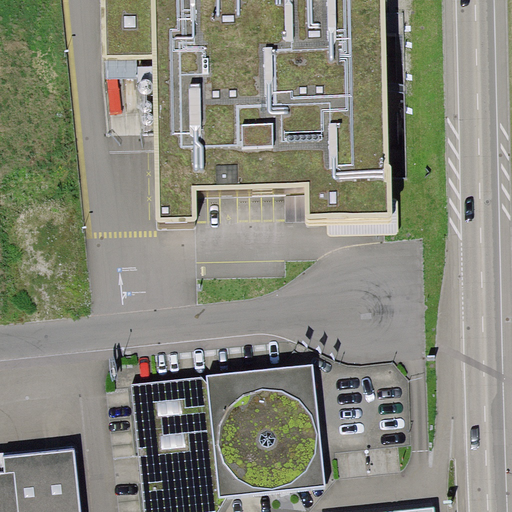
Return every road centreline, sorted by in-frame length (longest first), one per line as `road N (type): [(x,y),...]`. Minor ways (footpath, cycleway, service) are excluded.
road 1 (primary): [(475,0),(491,511)]
road 2 (residential): [(0,339),(367,312)]
road 3 (unknown): [(115,511),(111,332)]
road 4 (unknown): [(342,511),(490,494)]
